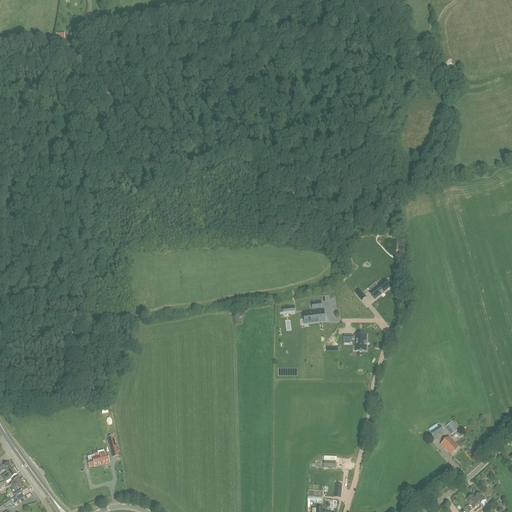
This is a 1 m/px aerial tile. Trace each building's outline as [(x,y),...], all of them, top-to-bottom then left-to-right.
[(101,20),(89,21),(90,31),(100,30),(99,28),(102,28),(101,20)] [(376,282),(368,288),(371,292),(370,292),(372,294),(374,296),(376,299),(381,294),(381,295),(382,295),(383,293),(384,293),(383,292),(388,289),(385,286),(386,286),(385,285),(382,282),(378,286),(376,282)] [(322,311),(309,312),(309,314),(304,315),(305,321),(310,321),(310,322),(310,323),(323,321),(322,311)] [(355,341),(355,351),(367,351),(367,341),(367,335),(363,335),(363,336),(359,336),(359,335),(355,335),(355,341)] [(433,437),(444,430),(440,425),(438,427),(436,424),(429,429),(430,431),(433,437)] [(451,425),(446,429),(451,435),(456,431),(451,425)] [(461,438),(464,436),(460,432),(458,434),(457,434),(452,437),(454,440),(458,436),(460,438),(461,438)] [(118,456),(113,436),(108,438),(113,457),(118,456)] [(459,447),(449,437),(441,445),(451,455),(459,447)] [(94,455),(87,457),(89,461),(88,461),(89,467),(94,466),(95,466),(100,465),(100,463),(102,463),(103,464),(109,463),(107,453),(98,456),(97,452),(93,453),(94,455)] [(0,473),(1,473),(1,472),(5,470),(7,472),(13,468),(9,463),(3,467),(0,468),(0,473)] [(7,473),(3,475),(5,478),(4,479),(6,481),(10,478),(11,479),(17,474),(13,468),(7,472),(7,473)] [(23,483),(21,480),(19,478),(10,484),(14,490),(23,483)] [(28,489),(23,483),(14,490),(13,491),(15,494),(14,494),(16,497),(21,493),(22,494),(28,489)] [(473,509),(485,500),(480,493),(475,497),(473,495),(467,500),(473,509)] [(10,498),(0,505),(0,511),(13,502),(12,500),(10,498)]
